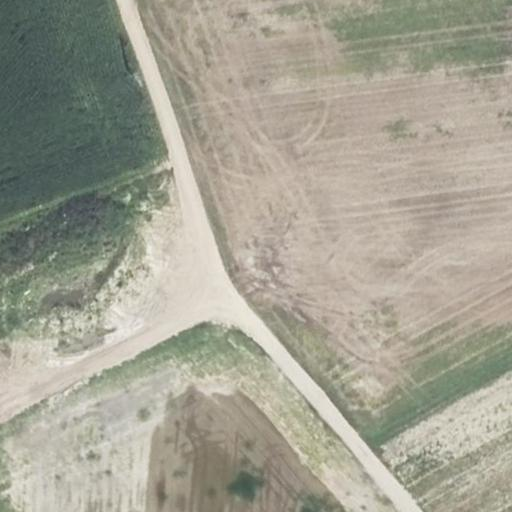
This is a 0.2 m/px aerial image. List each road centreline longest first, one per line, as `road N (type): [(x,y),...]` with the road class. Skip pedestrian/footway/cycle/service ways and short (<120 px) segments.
road 1 (track): [(123,0),(229,300),(0,410)]
road 2 (track): [(229,300),(410,511)]
